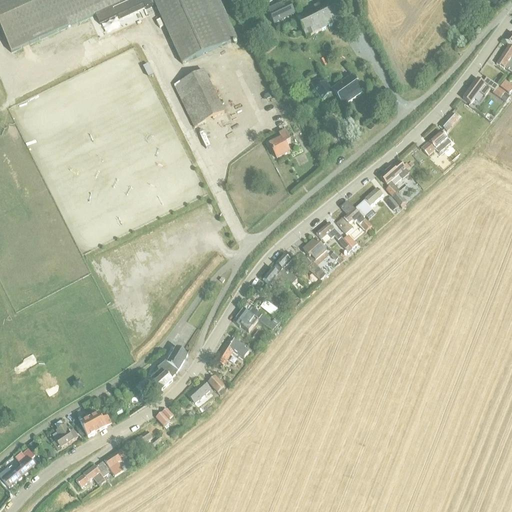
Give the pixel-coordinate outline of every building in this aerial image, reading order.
[(0,0),(0,28),(11,54),(95,16),(99,25),(144,5),(146,10),(156,6),(152,0),(0,0)] [(152,0),(156,6),(182,65),(237,40),(218,0),(152,0)] [(330,0),(296,17),(306,39),(349,17),(341,0),(330,0)] [(269,14),(274,25),(295,15),(290,4),(284,7),(283,4),(268,11),(269,14)] [(504,69),(511,74),(511,49),(508,47),(497,64),(504,69)] [(174,87),(195,128),(224,114),(204,73),(174,87)] [(333,95),(343,108),(364,94),(352,78),(331,92),(326,84),(314,91),(322,102),(333,95)] [(326,84),(322,78),(316,82),(320,87),(326,84)] [(500,100),(501,100),(506,104),(510,98),(505,94),(505,95),(498,89),(499,88),(486,79),(482,84),(477,80),(467,95),(463,100),(470,106),(474,100),(479,94),(485,98),(490,90),(494,93),(493,95),(500,100)] [(511,83),(508,81),(503,88),(511,94),(511,83)] [(290,105),(294,113),(295,112),(298,118),(305,114),(298,101),(290,105)] [(455,111),(451,114),(451,113),(439,126),(446,132),(458,120),(457,119),(460,116),(455,111)] [(293,112),(286,115),(289,123),(297,119),(293,112)] [(439,154),(451,144),(441,132),(422,149),(428,156),(435,150),(439,154)] [(286,146),(291,144),(286,133),(280,137),(281,140),(270,146),(277,160),(290,154),(286,146)] [(78,240),(86,254),(207,192),(201,180),(185,196),(170,196),(174,204),(166,204),(159,197),(168,197),(158,193),(173,193),(147,184),(151,182),(143,179),(143,161),(135,161),(131,173),(83,156),(83,160),(99,166),(88,176),(93,178),(87,184),(83,181),(82,186),(102,206),(93,210),(94,220),(95,222),(89,222),(89,234),(78,240)] [(398,176),(402,180),(409,174),(407,172),(403,167),(398,162),(380,178),(388,188),(386,191),(400,207),(405,203),(397,194),(399,192),(391,183),(398,176)] [(407,164),(403,167),(407,172),(414,166),(411,163),(408,165),(407,164)] [(370,208),(383,197),(377,190),(355,209),(363,218),(372,210),(370,208)] [(398,208),(390,198),(385,201),(396,215),(401,212),(398,208)] [(366,233),(371,228),(365,221),(364,222),(347,203),(341,209),(347,215),(336,225),(346,235),(352,229),(349,226),(353,222),(355,224),(356,223),(366,233)] [(334,238),(347,253),(348,252),(349,254),(352,251),(329,224),(316,234),(321,241),(327,236),(331,241),(334,238)] [(344,240),(352,250),(356,247),(348,237),(344,240)] [(329,257),(321,247),(315,240),(303,250),(309,257),(307,259),(303,264),(307,269),(308,268),(319,282),(325,276),(318,267),(329,257)] [(333,254),(321,266),(330,275),(342,264),(333,254)] [(287,282),(292,287),(297,281),(288,273),(284,269),(291,262),(284,255),(276,264),(277,265),(273,269),(279,274),(287,282)] [(269,287),(272,283),(280,290),(287,282),(279,274),(278,275),(272,270),(262,281),(269,287)] [(264,292),(257,290),(255,298),(261,300),(264,292)] [(268,303),(274,309),(279,303),(272,298),(268,303)] [(236,319),(233,323),(239,328),(241,327),(243,328),(243,329),(248,333),(258,321),(243,310),(236,320),(236,319)] [(262,316),(258,321),(261,323),(265,327),(272,333),(277,327),(262,316)] [(254,340),(262,346),(268,337),(261,331),(254,340)] [(245,350),(231,339),(228,343),(227,342),(215,362),(223,367),(233,352),(244,360),(248,354),(244,351),(245,350)] [(175,377),(188,356),(177,349),(167,364),(165,363),(157,370),(159,372),(150,380),(152,381),(143,389),(148,395),(157,388),(161,392),(173,382),(171,380),(175,377)] [(208,383),(218,394),(224,389),(215,378),(208,383)] [(81,392),(87,388),(83,381),(76,385),(81,392)] [(187,396),(195,404),(210,391),(203,383),(187,396)] [(168,422),(173,418),(166,410),(156,419),(163,428),(169,423),(168,422)] [(99,415),(89,420),(96,434),(111,425),(107,417),(102,420),(99,415)] [(96,434),(89,420),(83,423),(81,418),(77,420),(87,438),(96,434)] [(54,433),(58,440),(52,444),(56,449),(58,447),(60,449),(77,438),(73,430),(67,434),(63,427),(54,433)] [(144,445),(152,439),(147,433),(127,447),(132,454),(136,450),(139,455),(147,449),(144,445)] [(149,443),(154,448),(161,442),(157,437),(149,443)] [(112,457),(104,463),(110,470),(109,471),(115,478),(124,472),(118,465),(126,459),(131,467),(136,464),(125,448),(112,457)] [(5,472),(0,476),(0,478),(3,482),(9,489),(36,467),(30,460),(28,462),(23,455),(17,460),(22,467),(10,477),(5,472)] [(102,463),(95,468),(103,479),(108,475),(107,472),(102,463)] [(103,479),(95,468),(76,482),(81,489),(93,480),(99,488),(106,482),(103,479)]
